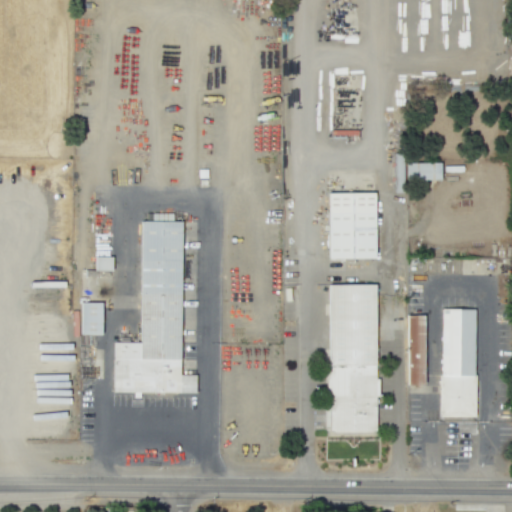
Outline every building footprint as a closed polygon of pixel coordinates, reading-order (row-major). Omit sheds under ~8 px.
[(439,162),(406,163),(406,180),(439,179),(439,162)] [(328,193),(374,193),(374,259),(327,258),(328,193)] [(140,221),(181,221),(180,359),(179,375),(195,375),(194,393),(140,392),(140,398),(133,398),(133,392),(114,392),(114,343),(138,343),(140,221)] [(110,257),(94,257),(94,269),(110,270),(110,257)] [(327,363),(373,363),(373,284),(327,284),(327,363)] [(100,303),(80,302),(79,334),(99,335),(100,303)] [(473,375),(474,309),(440,308),(440,375),(473,375)] [(422,384),(422,314),(406,314),(406,384),(422,384)] [(374,379),(376,379),(377,396),(374,396),(374,431),(328,431),(328,397),(324,397),(324,363),(327,363),(373,363),(374,379)] [(475,417),(475,375),(473,375),(440,375),(438,375),(438,416),(475,417)]
